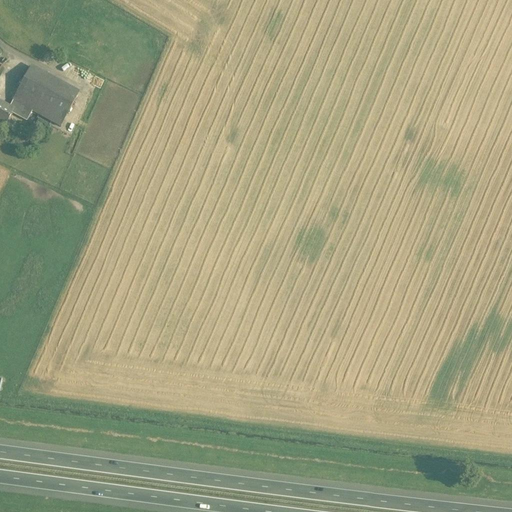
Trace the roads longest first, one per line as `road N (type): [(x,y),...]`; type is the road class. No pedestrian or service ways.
road 1 (motorway): [(471,511),(0,453)]
road 2 (motorway): [(0,479),(260,511)]
